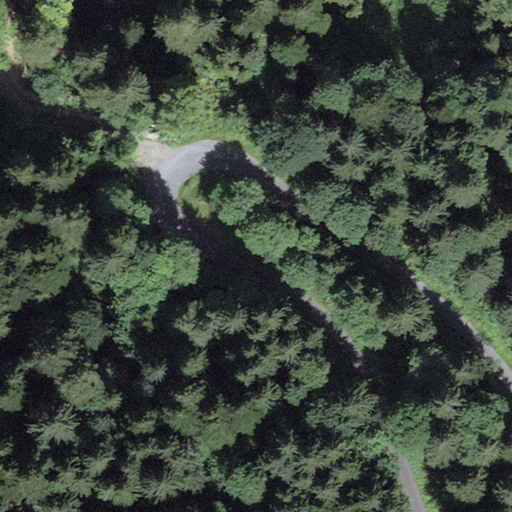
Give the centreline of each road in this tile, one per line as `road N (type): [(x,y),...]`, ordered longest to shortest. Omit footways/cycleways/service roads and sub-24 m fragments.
road 1 (track): [(511,386),(428,293),(243,163),(203,157),(177,168),(167,184),(178,228),(304,298),(370,382),(420,511)]
road 2 (track): [(177,168),(123,132),(23,99),(8,73),(3,0)]
